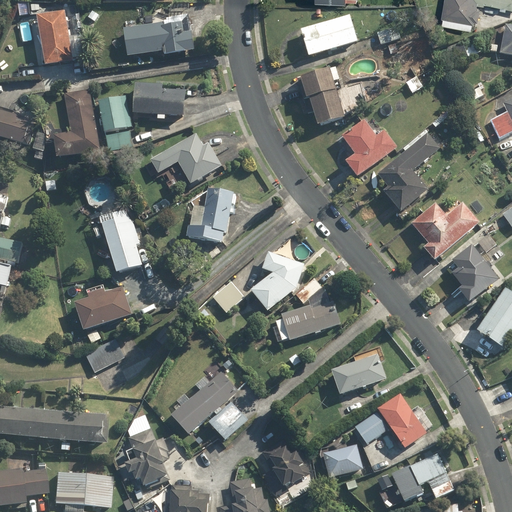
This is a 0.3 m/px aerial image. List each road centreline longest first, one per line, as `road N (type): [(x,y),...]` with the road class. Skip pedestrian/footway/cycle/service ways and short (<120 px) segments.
road 1 (residential): [(508,511),(488,441),(458,378),(292,178),(260,115),(237,0)]
road 2 (unknown): [(220,511),(222,467),(263,415),(393,299)]
